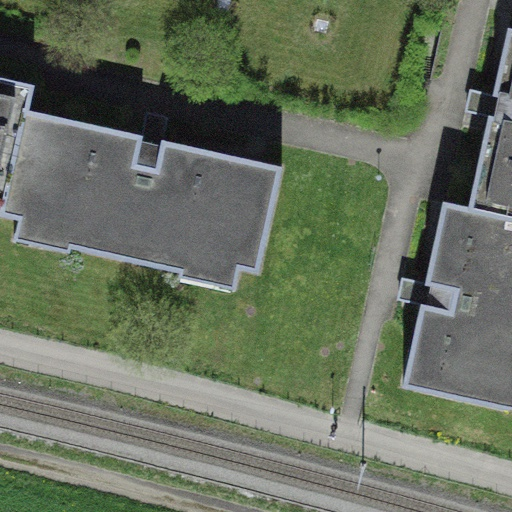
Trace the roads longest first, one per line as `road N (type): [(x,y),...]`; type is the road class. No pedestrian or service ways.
road 1 (track): [(511,490),(0,356)]
road 2 (track): [(159,511),(0,468)]
